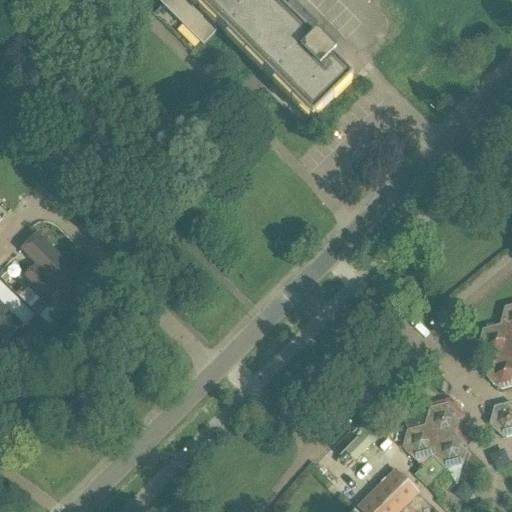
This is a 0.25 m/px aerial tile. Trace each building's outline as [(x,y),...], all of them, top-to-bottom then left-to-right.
[(164,0),(159,5),(162,8),(153,17),(190,53),(199,45),(202,48),(216,34),(214,32),(217,29),(311,124),(351,83),(312,44),(268,0),(164,0)] [(24,278),(47,301),(59,289),(64,295),(80,279),(36,236),(21,251),(36,266),(24,278)] [(0,348),(21,327),(0,305),(0,348)] [(511,307),(504,310),(499,328),(482,332),(477,349),(490,362),(486,379),(498,392),(511,387),(511,307)] [(22,339),(30,347),(11,367),(18,374),(75,317),(68,309),(49,328),(41,320),(22,339)] [(489,427),(501,439),(511,435),(511,406),(511,405),(494,410),(489,427)] [(428,412),(402,419),(407,433),(406,433),(402,450),(414,462),(432,458),(414,476),(426,488),(444,470),(445,471),(461,466),(466,449),(453,436),(458,419),(446,406),(429,411),(428,412)] [(356,510),(358,511),(401,511),(418,496),(395,472),(356,510)]
